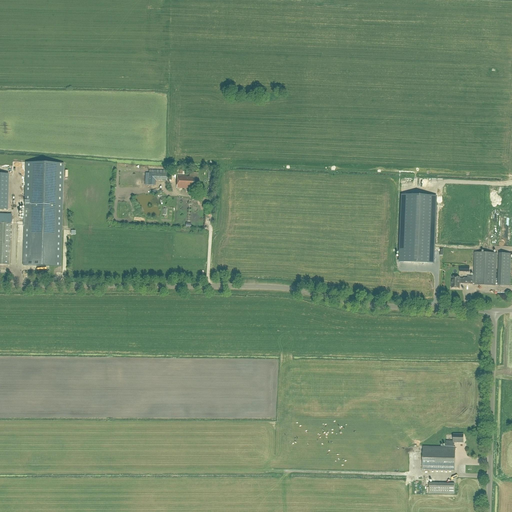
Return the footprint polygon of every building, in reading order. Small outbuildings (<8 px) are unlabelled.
[(24,209),(23,266),(61,267),(64,164),(26,162),(24,209)] [(166,181),(166,174),(166,171),(154,170),(154,174),(148,174),(147,186),(155,186),(155,181),(166,181)] [(198,179),(193,179),(193,177),(190,177),(177,176),(177,188),(189,189),(189,188),(193,188),(193,187),(198,188),(198,179)] [(402,195),(399,262),(433,263),(436,197),(402,195)] [(0,223),(10,224),(10,215),(0,214),(0,223)] [(0,223),(0,265),(9,265),(9,250),(10,250),(11,224),(10,224),(0,223)] [(474,285),(490,285),(496,285),(497,253),(475,252),(474,278),(464,278),(464,279),(460,278),(452,277),(452,288),(459,289),(460,285),(461,284),(474,284),(474,285)] [(423,447),(423,466),(423,471),(455,471),(455,448),(454,448),(455,443),(464,443),(464,435),(454,435),(454,441),(446,441),(446,447),(423,447)] [(430,483),(430,489),(430,494),(455,494),(455,484),(430,483)]
